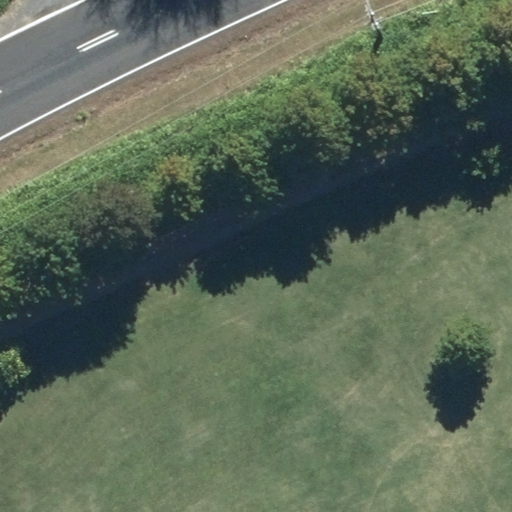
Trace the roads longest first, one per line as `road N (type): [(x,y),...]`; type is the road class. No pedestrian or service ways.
road 1 (track): [(511,141),(105,303),(0,369)]
road 2 (secondary): [(186,0),(0,91)]
